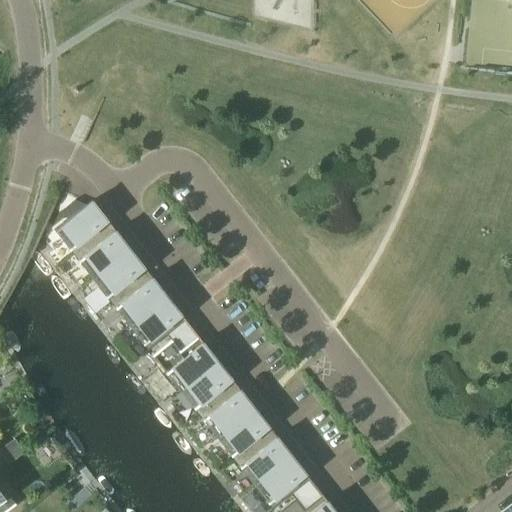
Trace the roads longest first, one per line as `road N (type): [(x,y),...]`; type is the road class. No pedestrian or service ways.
road 1 (residential): [(367,511),(119,194),(81,158),(32,138)]
road 2 (residential): [(32,138),(34,73),(22,0)]
